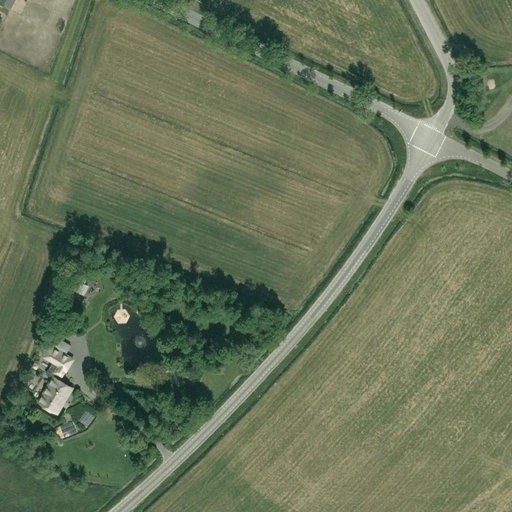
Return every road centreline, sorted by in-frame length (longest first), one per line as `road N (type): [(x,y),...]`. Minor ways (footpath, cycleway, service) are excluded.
road 1 (tertiary): [(118,511),(306,322),(381,223),(432,134)]
road 2 (tertiary): [(432,134),(153,0)]
